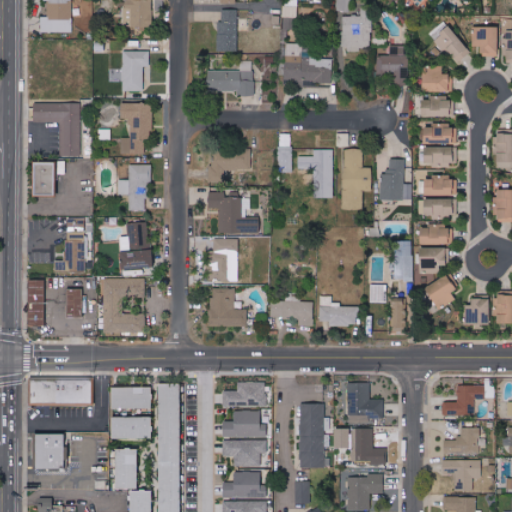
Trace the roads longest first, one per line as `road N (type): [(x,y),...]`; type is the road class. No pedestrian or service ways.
road 1 (secondary): [(1,353),(511,359)]
road 2 (residential): [(180,356),(180,0)]
road 3 (secondary): [(1,353),(1,0)]
road 4 (residential): [(180,118),(382,120)]
road 5 (residential): [(511,110),(482,129),(482,234),(511,251)]
road 6 (secondary): [(1,511),(1,353)]
road 7 (residential): [(206,357),(203,511)]
road 8 (residential): [(411,511),(412,359)]
